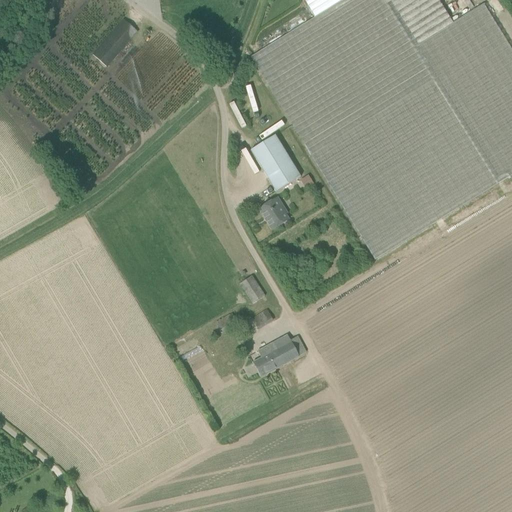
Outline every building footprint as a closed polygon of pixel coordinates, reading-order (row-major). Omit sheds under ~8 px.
[(384,0),(344,0),(315,18),(250,58),(311,157),(375,261),(511,176),(511,51),(483,5),(453,24),(414,48),(387,5),(384,0)] [(306,0),(305,1),(315,18),(344,0),(306,0)] [(394,0),(387,5),(414,48),(453,24),(437,0),(394,0)] [(93,56),(98,60),(106,68),(137,32),(124,21),(93,56)] [(253,113),(257,111),(250,85),(246,86),(253,113)] [(229,104),(240,129),(245,127),(234,102),(229,104)] [(275,113),(251,126),(253,131),(277,117),(275,113)] [(250,152),(276,193),(300,178),(275,136),(250,152)] [(304,187),(313,184),(310,176),(301,179),(304,187)] [(290,220),(277,199),(259,210),(272,231),(290,220)] [(252,305),(265,296),(252,276),(239,284),(252,305)] [(247,322),(254,333),(273,321),(266,310),(247,322)] [(252,364),(260,378),(299,358),(287,336),(258,352),(261,359),(252,364)]
